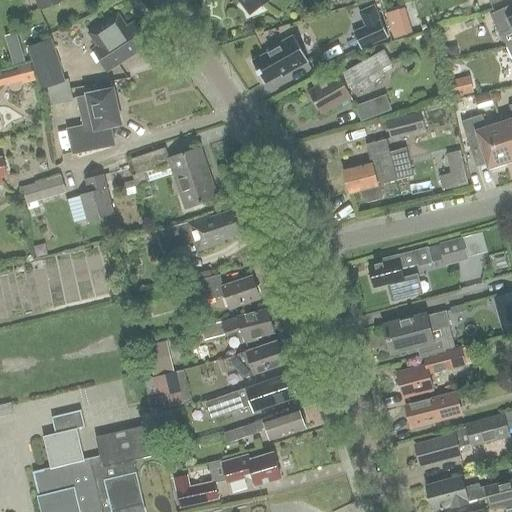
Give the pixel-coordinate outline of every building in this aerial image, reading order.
[(62,0),(36,0),(40,10),(63,1),(62,0)] [(240,0),(251,14),(269,0),(240,0)] [(511,4),(491,15),(500,35),(501,34),(507,47),(511,44),(511,4)] [(367,27),(354,33),(361,49),(388,37),(381,21),(374,7),(360,13),(367,27)] [(412,34),(404,10),(389,14),(396,39),(412,34)] [(97,46),(107,66),(118,61),(119,64),(150,44),(135,22),(127,27),(118,14),(89,34),(97,46)] [(294,36),(267,51),(268,53),(253,62),(265,84),(281,75),(282,77),(309,62),(294,36)] [(66,76),(52,38),(30,46),(43,84),(66,76)] [(384,50),(353,68),(339,76),(338,74),(309,91),(322,115),(352,98),(347,90),(355,85),(365,92),(384,75),(382,70),(392,64),(384,50)] [(36,81),(32,66),(19,69),(23,85),(36,81)] [(472,93),(468,77),(451,81),(455,97),(472,93)] [(73,104),(70,90),(48,95),(51,109),(73,104)] [(85,133),(70,136),(75,156),(112,149),(107,128),(121,124),(113,90),(77,99),(85,133)] [(490,92),(474,97),(478,110),(494,105),(490,92)] [(387,112),(381,99),(357,108),(362,122),(387,112)] [(511,105),(510,106),(511,112),(511,120),(501,124),(511,158),(511,105)] [(511,158),(501,124),(488,129),(483,115),(462,122),(471,150),(482,147),(490,171),(507,165),(506,161),(511,160),(511,158)] [(425,134),(421,117),(387,125),(391,142),(425,134)] [(372,165),(344,173),(350,193),(362,190),(364,200),(368,202),(380,199),(382,195),(380,185),(398,180),(390,153),(387,140),(367,145),(372,165)] [(217,198),(200,149),(170,159),(187,208),(217,198)] [(137,174),(165,164),(160,150),(132,160),(137,174)] [(114,214),(103,175),(86,180),(90,193),(81,195),(88,221),(114,214)] [(28,204),(55,195),(51,180),(23,188),(28,204)] [(127,196),(136,193),(133,182),(124,184),(127,196)] [(240,233),(233,212),(212,219),(211,215),(188,223),(157,232),(164,252),(194,242),(198,252),(225,243),(224,239),(240,233)] [(469,260),(463,238),(439,244),(445,266),(469,260)] [(392,304),(419,297),(414,277),(405,280),(402,269),(419,264),(419,266),(432,263),(428,247),(382,260),(383,263),(369,267),(375,288),(387,285),(392,304)] [(253,276),(223,287),(220,275),(190,283),(195,304),(226,295),(230,309),(260,298),(253,276)] [(511,294),(501,298),(510,334),(511,333),(511,294)] [(267,309),(239,318),(202,327),(205,340),(226,334),(226,335),(237,332),(240,343),(246,341),(247,344),(259,340),(258,338),(275,333),(267,309)] [(421,356),(446,349),(443,336),(432,339),(430,330),(450,325),(446,311),(426,317),(426,314),(385,325),(392,353),(407,349),(408,353),(419,350),(421,356)] [(278,341),(232,357),(223,360),(227,372),(251,364),(255,374),(285,364),(278,341)] [(170,363),(166,344),(143,349),(147,368),(170,363)] [(429,373),(466,364),(461,348),(438,354),(440,362),(397,373),(404,398),(434,390),(429,373)] [(187,404),(179,372),(147,380),(155,413),(187,404)] [(289,374),(236,392),(206,403),(212,419),(251,406),(253,412),(297,397),(289,374)] [(463,414),(460,404),(457,392),(406,406),(412,428),(442,420),(449,418),(463,414)] [(0,417),(14,414),(11,403),(0,405),(0,417)] [(299,408),(244,427),(225,434),(228,443),(262,432),(262,430),(266,428),(270,440),(305,428),(299,408)] [(51,468),(33,472),(39,496),(37,496),(41,511),(146,511),(134,460),(153,456),(146,426),(142,426),(96,437),(100,456),(85,460),(78,429),(86,427),(82,410),(52,417),(56,434),(44,437),(51,468)] [(178,428),(174,410),(163,413),(166,426),(160,428),(164,443),(174,440),(171,429),(178,428)] [(454,435),(416,445),(422,465),(460,455),(458,446),(471,443),(472,446),(510,436),(504,414),(466,424),(467,427),(453,431),(454,435)] [(191,452),(200,449),(198,442),(189,444),(191,452)] [(256,485),(281,478),(276,461),(272,462),(270,454),(249,461),(248,457),(224,464),(227,477),(251,469),(256,485)] [(511,480),(484,487),(480,488),(479,484),(465,488),(462,476),(427,485),(433,510),(451,506),(451,507),(469,502),(468,501),(483,498),(482,497),(486,496),(490,510),(507,509),(511,507),(511,480)] [(181,508),(219,499),(215,483),(190,489),(187,477),(175,480),(181,508)]
